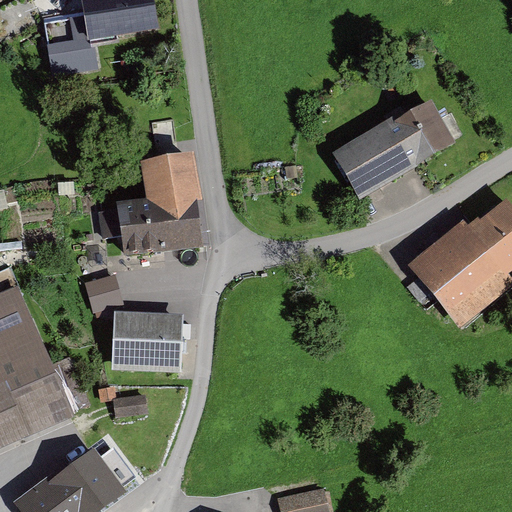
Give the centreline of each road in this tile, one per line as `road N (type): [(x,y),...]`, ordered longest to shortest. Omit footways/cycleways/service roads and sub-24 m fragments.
road 1 (unclassified): [(234,267),(375,235),(511,160)]
road 2 (residential): [(186,0),(234,267)]
